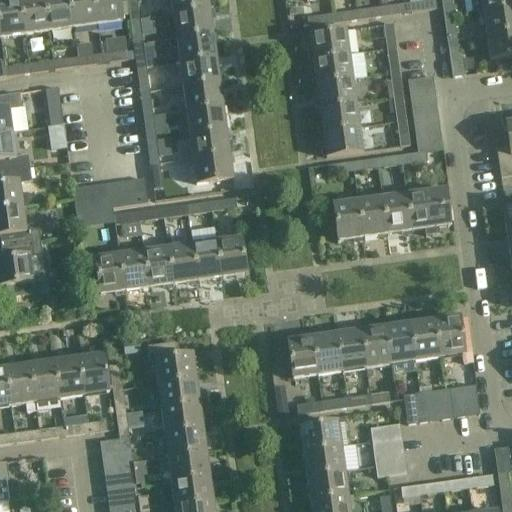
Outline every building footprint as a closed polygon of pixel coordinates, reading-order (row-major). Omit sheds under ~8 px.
[(49,34),(44,0),(24,0),(20,1),(25,37),(49,34)] [(69,0),(44,0),(49,34),(74,31),(69,0)] [(98,27),(94,0),(69,0),(74,31),(98,27)] [(118,0),(94,0),(98,27),(122,24),(118,0)] [(126,0),(130,23),(140,22),(136,0),(126,0)] [(170,0),(171,4),(173,17),(210,12),(207,0),(170,0)] [(405,6),(406,16),(437,11),(435,0),(425,0),(426,3),(405,6)] [(454,17),(451,0),(441,0),(444,19),(454,17)] [(511,0),(469,0),(472,15),(483,14),(511,9),(511,0)] [(20,1),(0,3),(0,28),(2,41),(25,37),(20,1)] [(405,6),(381,10),(382,19),(406,16),(405,6)] [(511,33),(511,9),(483,14),(486,37),(511,33)] [(382,19),(381,10),(356,13),(358,22),(382,19)] [(213,37),(210,12),(173,17),(176,42),(213,37)] [(356,13),(332,17),(333,26),(358,22),(356,13)] [(333,26),(332,17),(307,20),(308,29),(333,26)] [(457,42),(454,17),(444,19),(448,43),(457,42)] [(140,22),(130,23),(133,48),(143,47),(140,22)] [(393,26),(383,28),(386,52),(396,51),(393,26)] [(346,33),(309,38),(312,62),(349,57),(346,33)] [(511,59),(511,33),(486,37),(490,63),(511,59)] [(213,37),(176,42),(179,65),(216,60),(213,37)] [(465,78),(463,58),(461,48),(458,48),(457,42),(448,43),(449,49),(448,50),(452,80),(465,78)] [(133,48),(136,67),(137,72),(147,71),(156,69),(153,45),(143,47),(133,48)] [(386,52),(390,77),(399,75),(396,51),(386,52)] [(127,53),(103,56),(104,66),(128,62),(127,53)] [(104,66),(103,56),(77,60),(79,69),(104,66)] [(312,62),(316,87),(353,82),(349,57),(312,62)] [(77,60),(53,63),(55,73),(79,69),(77,60)] [(179,65),(183,90),(220,85),(216,60),(179,65)] [(55,73),(53,63),(29,67),(30,76),(55,73)] [(29,67),(5,70),(6,80),(30,76),(29,67)] [(150,94),(147,71),(137,72),(140,96),(150,94)] [(399,75),(390,77),(393,101),(403,99),(399,75)] [(408,83),(410,95),(434,92),(432,80),(408,83)] [(353,82),(316,87),(319,111),(356,105),(353,82)] [(183,90),(186,114),(223,109),(220,85),(183,90)] [(434,92),(410,95),(411,106),(436,103),(434,92)] [(46,93),(38,94),(35,98),(35,103),(39,105),(48,104),(51,100),(50,96),(46,93)] [(150,94),(140,96),(144,120),(153,119),(150,94)] [(0,137),(14,136),(10,112),(22,110),(20,96),(0,98),(0,137)] [(395,115),(396,124),(406,123),(403,99),(393,101),(387,102),(389,116),(395,115)] [(436,103),(411,106),(413,119),(437,116),(436,103)] [(319,111),(322,135),(359,130),(356,105),(319,111)] [(186,114),(190,138),(226,133),(223,109),(186,114)] [(437,116),(413,119),(415,130),(439,127),(437,116)] [(153,119),(144,120),(147,144),(157,143),(153,119)] [(406,123),(396,124),(400,150),(410,149),(406,123)] [(511,158),(511,124),(506,125),(509,149),(496,151),(501,180),(511,178),(511,160),(511,158)] [(439,127),(415,130),(416,144),(441,140),(439,127)] [(44,130),(48,154),(64,152),(60,128),(44,130)] [(326,160),(346,157),(363,155),(359,130),(322,135),(326,160)] [(226,133),(190,138),(193,163),(230,158),(226,133)] [(0,175),(30,171),(28,158),(17,159),(14,136),(0,137),(0,175)] [(442,152),(441,140),(416,144),(418,156),(426,155),(442,152)] [(157,143),(147,144),(151,170),(160,168),(157,143)] [(401,158),(402,168),(427,164),(426,155),(418,156),(401,158)] [(233,182),(230,158),(193,163),(196,186),(186,187),(188,199),(209,196),(207,185),(233,182)] [(378,171),(402,168),(401,158),(376,162),(378,171)] [(376,162),(352,165),(354,174),(378,171),(376,162)] [(329,178),(354,174),(352,165),(327,168),(329,178)] [(160,168),(151,170),(155,203),(165,202),(160,168)] [(0,212),(23,209),(20,186),(32,184),(30,171),(0,175),(0,212)] [(143,182),(131,183),(135,209),(147,207),(143,182)] [(124,210),(135,209),(131,183),(120,185),(124,210)] [(120,185),(108,187),(111,212),(124,210),(120,185)] [(108,187),(96,188),(99,214),(106,213),(111,212),(108,187)] [(96,188),(83,190),(86,216),(88,215),(99,214),(96,188)] [(86,216),(83,190),(72,192),(75,217),(86,216)] [(439,237),(438,230),(450,228),(445,192),(406,197),(411,234),(425,232),(426,239),(439,237)] [(387,237),(411,234),(406,197),(382,200),(387,237)] [(358,204),(363,240),(387,237),(382,200),(358,204)] [(211,205),(212,215),(236,211),(235,202),(211,205)] [(338,244),(363,240),(358,204),(333,207),(338,244)] [(188,218),(212,215),(211,205),(186,208),(188,218)] [(163,221),(188,218),(186,208),(162,212),(163,221)] [(0,237),(2,238),(3,251),(41,245),(39,232),(27,233),(23,209),(0,212),(0,237)] [(511,209),(503,211),(507,237),(511,235),(511,209)] [(138,215),(139,225),(163,221),(162,212),(138,215)] [(90,232),(115,228),(114,218),(107,219),(106,213),(99,214),(88,215),(90,232)] [(115,228),(139,225),(138,215),(114,218),(115,228)] [(216,244),(221,280),(246,277),(241,240),(216,244)] [(216,244),(192,247),(197,284),(221,280),(216,244)] [(43,257),(41,245),(3,251),(5,262),(0,262),(0,288),(6,288),(8,301),(47,295),(42,258),(43,257)] [(173,287),(197,284),(192,247),(168,250),(173,287)] [(168,250),(143,254),(148,291),(173,287),(168,250)] [(143,254),(119,257),(124,294),(148,291),(143,254)] [(100,297),(124,294),(119,257),(95,261),(100,297)] [(439,361),(445,360),(464,357),(459,319),(434,323),(434,327),(439,361)] [(415,364),(410,326),(385,330),(385,334),(390,368),(415,364)] [(415,326),(410,326),(415,364),(439,361),(434,327),(415,330),(415,326)] [(366,332),(361,333),(366,371),(390,368),(385,334),(367,336),(366,332)] [(366,371),(361,333),(336,337),(337,341),(341,375),(366,371)] [(317,339),(312,340),(317,378),(341,375),(337,341),(318,343),(317,339)] [(293,381),(317,378),(312,340),(287,343),(293,381)] [(147,349),(149,363),(156,362),(159,386),(192,382),(189,363),(193,363),(192,357),(177,359),(175,345),(147,349)] [(78,361),(78,365),(83,399),(109,395),(103,357),(78,361)] [(83,399),(78,365),(60,367),(59,363),(55,364),(60,402),(83,399)] [(29,367),(30,371),(34,405),(60,402),(55,364),(29,367)] [(112,394),(122,392),(118,367),(108,368),(112,394)] [(34,405),(30,371),(11,374),(11,370),(6,371),(11,409),(26,407),(27,414),(35,413),(34,405)] [(0,371),(0,410),(11,409),(6,371),(0,371)] [(196,381),(192,382),(159,386),(162,411),(199,406),(196,381)] [(289,419),(284,388),(273,389),(277,420),(289,419)] [(475,388),(464,390),(468,419),(479,417),(475,388)] [(464,390),(452,392),(450,392),(454,421),(468,419),(464,390)] [(125,416),(122,392),(112,394),(116,418),(125,416)] [(450,392),(437,394),(441,423),(454,421),(450,392)] [(441,423),(437,394),(426,395),(430,424),(441,423)] [(370,398),(371,407),(390,405),(388,395),(370,398)] [(426,395),(414,397),(418,426),(430,424),(426,395)] [(418,426),(414,397),(403,398),(407,428),(418,426)] [(345,401),(347,411),(371,407),(370,398),(345,401)] [(321,405),(323,414),(347,411),(345,401),(321,405)] [(297,408),(298,418),(323,414),(321,405),(297,408)] [(199,406),(162,411),(166,435),(199,430),(196,412),(200,411),(199,406)] [(129,441),(125,416),(116,418),(119,443),(129,441)] [(87,426),(88,436),(107,433),(105,423),(87,426)] [(303,455),(307,455),(341,450),(337,424),(299,430),(303,455)] [(88,436),(87,426),(63,429),(65,439),(88,436)] [(370,432),(372,445),(401,441),(399,428),(370,432)] [(63,429),(38,433),(40,443),(65,439),(63,429)] [(166,435),(169,460),(206,455),(202,430),(199,430),(166,435)] [(40,443),(38,433),(14,436),(16,446),(40,443)] [(0,438),(0,448),(16,446),(14,436),(0,438)] [(130,454),(129,441),(119,443),(100,445),(101,458),(130,454)] [(374,458),(403,454),(401,441),(372,445),(374,458)] [(341,450),(307,455),(309,473),(305,474),(306,479),(344,474),(341,450)] [(511,475),(507,450),(494,452),(497,476),(507,475),(507,476),(511,475)] [(101,458),(103,468),(132,464),(130,454),(101,458)] [(405,465),(403,454),(374,458),(375,469),(405,465)] [(207,460),(206,455),(169,460),(172,484),(205,479),(203,460),(207,460)] [(0,505),(9,504),(3,463),(0,463),(0,505)] [(103,468),(104,480),(134,476),(132,466),(132,464),(103,468)] [(145,464),(132,466),(134,476),(135,487),(148,485),(145,464)] [(406,476),(405,465),(375,469),(377,481),(406,476)] [(310,504),(314,503),(348,499),(344,474),(306,479),(310,504)] [(510,500),(507,476),(507,475),(497,476),(501,502),(510,500)] [(104,480),(106,493),(136,489),(135,487),(134,476),(104,480)] [(205,479),(172,484),(176,509),(213,503),(209,478),(205,479)] [(467,481),(469,491),(493,488),(492,478),(467,481)] [(445,495),(469,491),(467,481),(443,485),(445,495)] [(420,498),(445,495),(443,485),(419,488),(420,498)] [(402,501),(420,498),(419,488),(401,491),(402,501)] [(137,502),(136,491),(136,489),(106,493),(108,506),(137,502)] [(349,511),(348,499),(314,503),(314,511),(349,511)] [(391,511),(389,499),(379,500),(380,511),(391,511)] [(501,502),(502,511),(511,511),(510,500),(501,502)] [(108,506),(109,511),(138,511),(137,502),(108,506)] [(176,509),(176,511),(209,511),(210,509),(214,509),(213,503),(176,509)]
